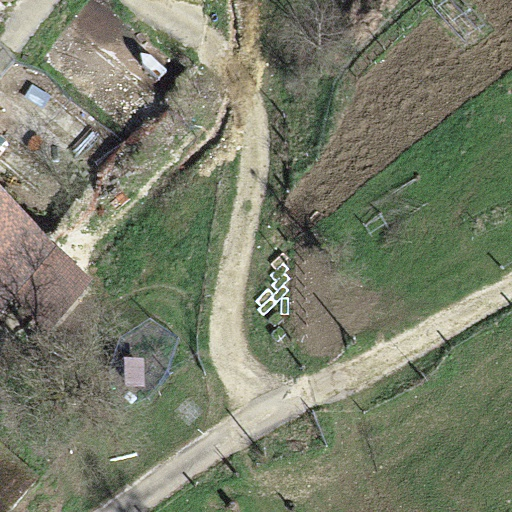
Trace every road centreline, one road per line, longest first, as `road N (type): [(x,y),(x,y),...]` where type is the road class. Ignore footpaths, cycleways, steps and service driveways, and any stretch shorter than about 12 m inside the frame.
road 1 (track): [(272,419),(223,366),(266,142),(212,49),(142,0)]
road 2 (track): [(511,296),(360,379),(149,476),(114,511)]
